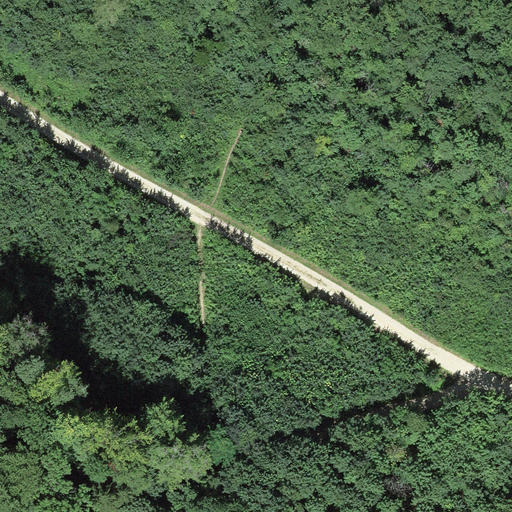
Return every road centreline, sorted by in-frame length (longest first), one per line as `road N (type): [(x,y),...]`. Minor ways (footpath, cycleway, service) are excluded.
road 1 (track): [(198,215),(410,345),(511,387)]
road 2 (track): [(158,501),(202,470),(424,405),(477,377)]
road 3 (track): [(198,215),(206,340),(201,419),(148,511)]
road 4 (track): [(318,0),(198,215)]
road 5 (track): [(0,93),(198,215)]
